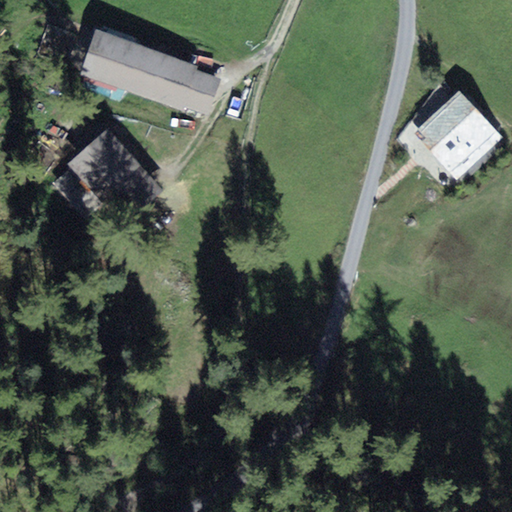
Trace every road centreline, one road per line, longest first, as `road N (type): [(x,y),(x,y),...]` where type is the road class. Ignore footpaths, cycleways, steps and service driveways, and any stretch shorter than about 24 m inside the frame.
road 1 (unclassified): [(183,511),(294,425),(314,390),(402,62),(406,0)]
road 2 (track): [(140,511),(211,450),(256,395),(240,178),(253,109),(293,0)]
